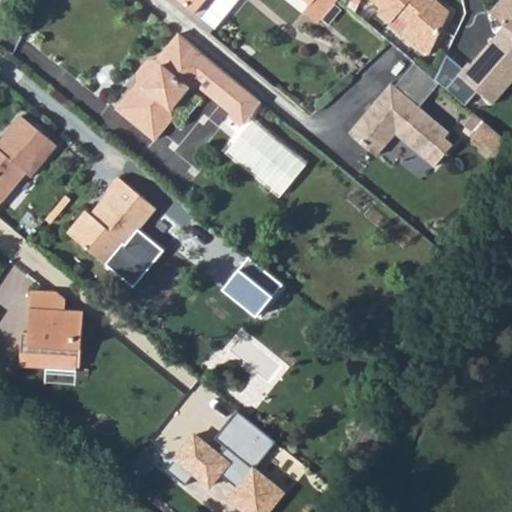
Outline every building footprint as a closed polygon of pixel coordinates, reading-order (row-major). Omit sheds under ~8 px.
[(187,0),(214,20),(229,0),(187,0)] [(402,0),(410,5),(413,0),(418,0),(428,7),(422,15),(448,33),(460,0),(402,0)] [(511,12),(490,41),(486,38),(467,64),(487,78),(497,64),(511,75),(511,74),(511,12)] [(265,91),(180,28),(160,55),(147,58),(140,68),(141,80),(121,108),(159,138),(176,116),(174,104),(189,83),(201,82),(233,106),(231,110),(244,118),(265,91)] [(450,52),(424,34),(406,60),(402,57),(380,90),(382,92),(368,112),(394,131),(411,106),(454,136),(470,112),(461,106),(465,100),(432,78),(450,52)] [(489,79),(480,92),(489,97),(497,86),(489,79)] [(511,95),(497,86),(489,97),(488,100),(510,116),(508,118),(511,120),(511,95)] [(253,116),(227,152),(282,193),(310,157),(253,116)] [(0,209),(24,177),(29,182),(54,149),(17,121),(0,143),(0,209)] [(80,211),(62,235),(106,270),(124,247),(118,243),(147,204),(112,177),(84,214),(80,211)] [(281,283),(256,264),(239,287),(264,305),(281,283)] [(26,294),(24,312),(57,315),(59,298),(26,294)] [(57,315),(24,312),(23,311),(21,335),(13,335),(10,370),(72,376),(77,318),(57,315)] [(258,465),(278,437),(238,408),(215,440),(196,426),(172,460),(245,511),(271,511),(289,487),(258,465)]
